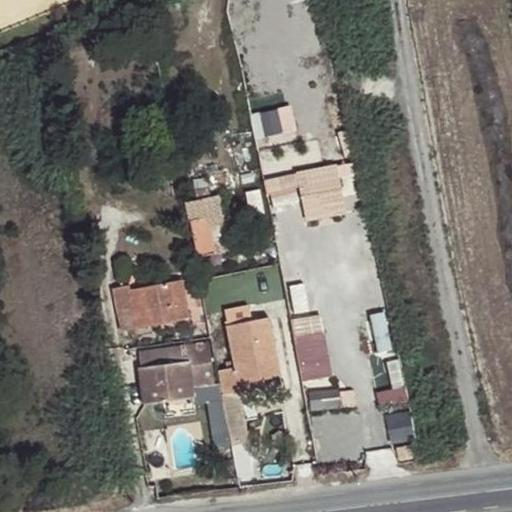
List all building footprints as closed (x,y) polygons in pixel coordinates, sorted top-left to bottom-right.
[(179,5),(151,11),(156,37),(167,36),(166,30),(183,26),(179,5)] [(146,12),(124,18),(131,42),(136,42),(151,39),(146,12)] [(255,108),(257,139),(297,136),(295,105),(255,108)] [(346,158),(296,169),(308,220),(358,208),(346,158)] [(267,175),(272,201),(300,195),(295,170),(267,175)] [(193,181),(196,203),(211,200),(206,178),(193,181)] [(211,200),(196,203),(185,205),(193,238),(197,256),(213,254),(208,224),(222,222),(217,199),(211,200)] [(129,287),(115,290),(122,331),(189,319),(183,282),(130,292),(129,287)] [(254,381),(262,380),(278,377),(268,319),(252,322),(248,306),(225,311),(227,327),(226,327),(232,368),(219,371),(223,395),(255,389),(254,381)] [(293,316),(302,379),(334,374),(325,311),(293,316)] [(188,363),(139,369),(143,403),(165,402),(170,403),(173,404),(175,403),(178,401),(181,400),(192,399),(191,388),(202,386),(200,365),(189,367),(188,363)] [(263,388),(262,380),(254,381),(255,389),(263,388)] [(383,400),(408,397),(406,387),(382,390),(383,400)]
